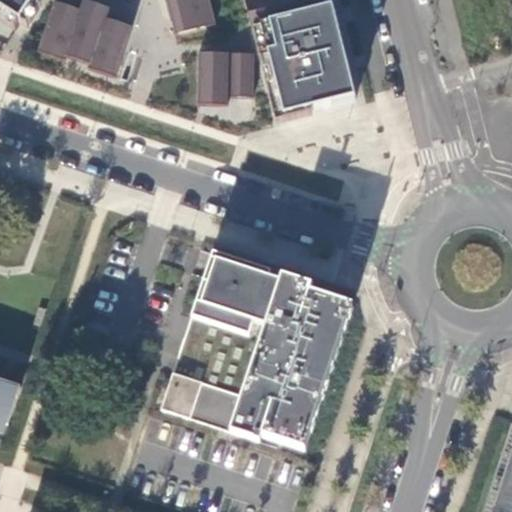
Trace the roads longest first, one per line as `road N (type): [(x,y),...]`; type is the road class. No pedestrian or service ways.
road 1 (residential): [(0,121),(363,241)]
road 2 (tertiary): [(424,457),(486,333)]
road 3 (tertiary): [(439,322),(424,457)]
